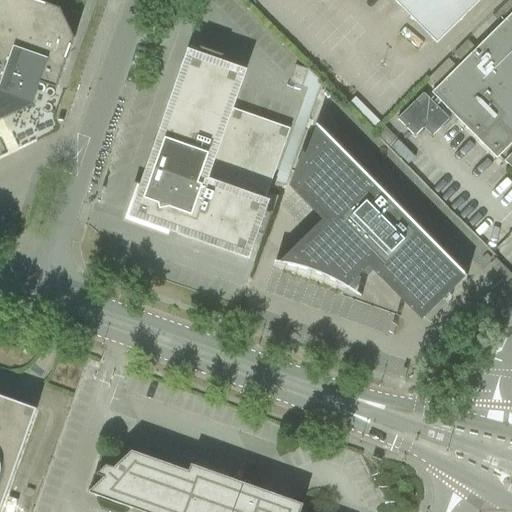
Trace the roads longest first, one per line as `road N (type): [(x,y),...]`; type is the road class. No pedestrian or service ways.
road 1 (unclassified): [(41,303),(136,0)]
road 2 (unclassified): [(334,403),(41,303)]
road 3 (unclassified): [(334,403),(457,479)]
road 4 (unclassified): [(477,422),(334,403)]
